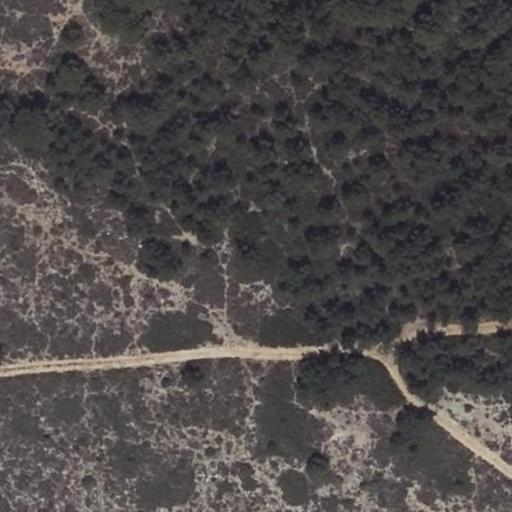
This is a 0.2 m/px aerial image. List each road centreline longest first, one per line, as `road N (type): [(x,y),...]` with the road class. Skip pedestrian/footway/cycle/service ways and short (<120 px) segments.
road 1 (track): [(0,372),(379,346)]
road 2 (track): [(511,475),(413,398),(379,346)]
road 3 (track): [(511,324),(420,329),(379,346)]
